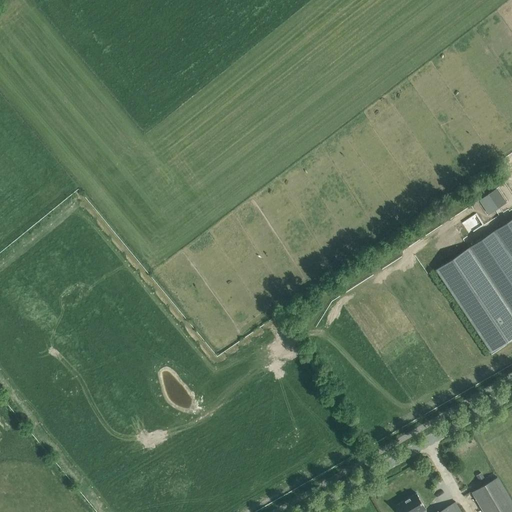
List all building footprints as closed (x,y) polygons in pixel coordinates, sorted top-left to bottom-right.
[(477,199),(487,214),(506,202),(497,187),(477,199)] [(511,218),(433,273),(482,353),(511,334),(511,218)] [(473,491),(484,511),(511,511),(511,501),(498,477),(473,491)] [(427,511),(425,509),(426,508),(417,493),(396,505),(399,509),(397,510),(398,511),(427,511)] [(461,511),(456,501),(437,511),(461,511)]
